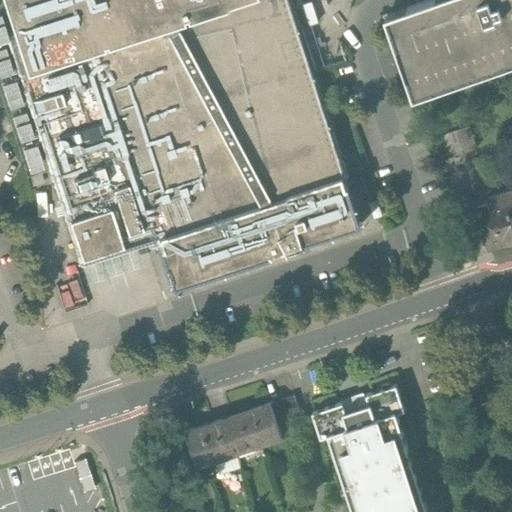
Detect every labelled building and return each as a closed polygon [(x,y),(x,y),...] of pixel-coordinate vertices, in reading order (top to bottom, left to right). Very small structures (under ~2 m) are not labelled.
[(0,0),(0,40),(6,38),(78,261),(79,261),(80,262),(146,241),(146,242),(147,243),(149,244),(158,241),(160,246),(157,247),(170,286),(267,254),(266,253),(285,247),(303,241),(304,242),(362,223),(350,185),(347,185),(346,180),(347,179),(348,178),(289,0),(0,0)] [(511,0),(419,0),(387,12),(404,61),(415,93),(511,59),(511,0)] [(310,24),(303,4),(295,7),(302,26),(310,24)] [(469,127),(456,131),(464,152),(477,148),(469,127)] [(456,131),(432,140),(439,161),(464,152),(456,131)] [(511,214),(505,192),(489,198),(491,202),(476,207),(479,216),(472,218),(478,234),(484,231),(489,246),(511,237),(511,214)] [(343,402),(312,412),(321,437),(329,435),(353,511),(428,511),(396,413),(404,410),(396,384),(366,394),(368,403),(345,411),(343,402)] [(294,395),(271,403),(278,424),(301,417),(294,395)] [(259,407),(192,429),(192,428),(182,431),(193,466),(220,457),(254,445),(255,446),(282,437),(278,424),(271,403),(271,402),(259,406),(259,407)]
